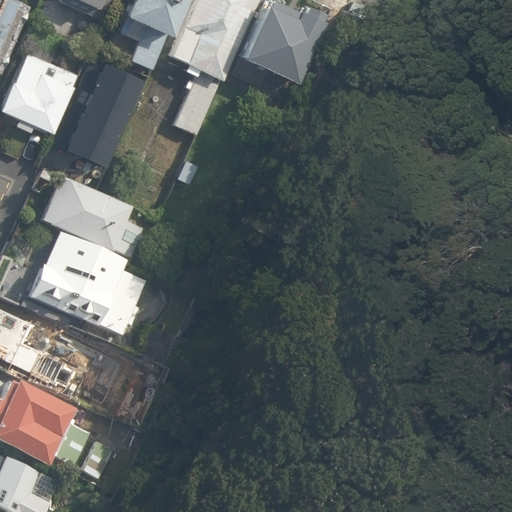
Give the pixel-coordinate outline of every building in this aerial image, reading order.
[(0,0),(0,59),(24,6),(9,0),(0,0)] [(67,0),(92,11),(96,0),(67,0)] [(175,0),(124,0),(118,14),(136,22),(122,54),(147,65),(175,0)] [(248,0),(186,0),(162,53),(189,66),(165,119),(189,130),(248,0)] [(261,0),(260,2),(257,0),(233,55),(289,80),(319,12),(296,2),(293,8),(273,0),(261,0)] [(71,69),(21,48),(0,95),(0,109),(44,129),(71,69)] [(96,163),(134,78),(84,56),(46,141),(96,163)] [(129,204),(55,172),(36,216),(124,255),(138,224),(122,218),(129,204)] [(121,256),(51,227),(24,292),(118,331),(142,274),(118,264),(121,256)] [(181,251),(169,277),(192,288),(204,261),(181,251)] [(133,363),(66,332),(58,349),(36,339),(20,373),(109,414),(133,363)] [(134,379),(161,391),(172,366),(145,354),(140,365),(134,379)] [(72,409),(0,375),(0,439),(47,462),(51,453),(68,462),(84,427),(67,419),(72,409)] [(40,511),(55,481),(0,456),(0,511),(40,511)]
